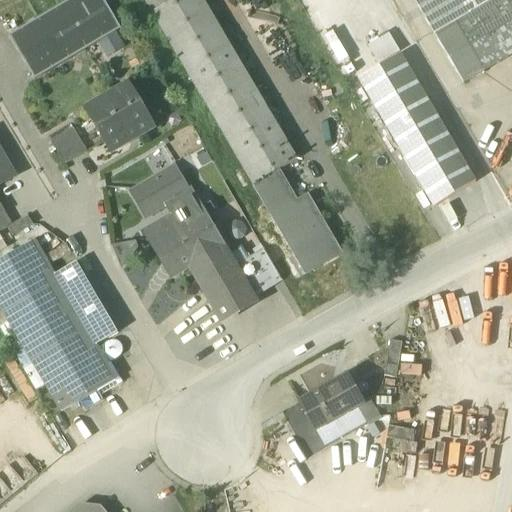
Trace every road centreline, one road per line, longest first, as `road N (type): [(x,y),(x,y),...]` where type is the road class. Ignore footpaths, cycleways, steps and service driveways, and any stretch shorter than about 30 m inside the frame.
road 1 (unclassified): [(511,228),(188,403)]
road 2 (unclassified): [(188,403),(74,210)]
road 3 (unclassified): [(10,511),(97,443),(188,403)]
